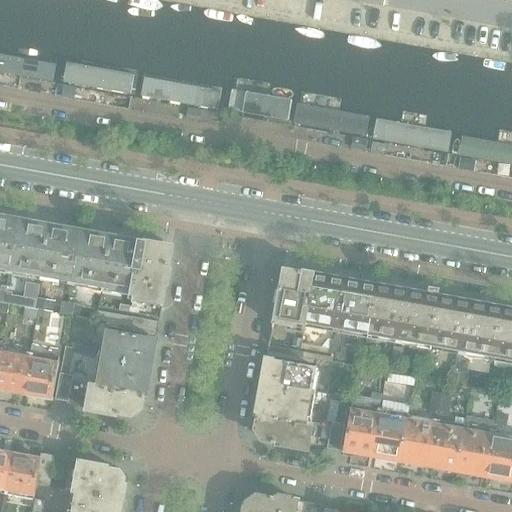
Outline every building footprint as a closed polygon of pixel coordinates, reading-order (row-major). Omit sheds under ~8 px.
[(0,72),(53,82),(56,64),(0,53),(0,72)] [(60,83),(135,97),(138,78),(135,72),(69,60),(64,63),(60,83)] [(140,98),(215,111),(218,93),(143,79),(140,98)] [(72,99),(74,89),(63,87),(61,97),(72,99)] [(227,113),(287,124),(292,100),(232,89),(227,113)] [(296,126),(367,137),(370,120),(299,107),(296,126)] [(199,120),(200,112),(187,110),(186,118),(199,120)] [(238,128),(239,120),(227,118),(226,126),(238,128)] [(375,140),(449,154),(452,135),(378,122),(375,140)] [(457,156),(511,166),(511,145),(460,136),(457,156)] [(363,151),(365,139),(353,137),(351,148),(363,151)] [(384,155),(386,145),(372,142),(370,152),(373,153),(384,155)] [(471,171),(473,163),(461,161),(460,169),(471,171)] [(0,269),(41,277),(50,228),(48,227),(46,224),(38,223),(35,226),(2,220),(0,216),(0,215),(0,269)] [(102,288),(111,239),(109,238),(108,235),(100,234),(96,237),(64,231),(62,227),(53,225),(51,228),(50,228),(41,277),(102,288)] [(162,307),(172,253),(167,246),(138,241),(137,245),(126,243),(124,238),(115,237),(113,239),(111,239),(102,288),(129,293),(128,300),(162,307)] [(304,325),(314,272),(302,270),(302,271),(288,268),(282,273),(272,325),(303,330),(304,325)] [(368,336),(377,287),(376,286),(373,283),(367,282),(364,284),(327,278),(325,274),(314,272),(304,325),(368,336)] [(431,347),(440,298),(439,298),(436,294),(430,293),(426,296),(391,289),(388,286),(382,285),(378,287),(377,287),(368,336),(431,347)] [(35,310),(36,301),(28,299),(29,293),(21,292),(20,297),(12,296),(12,294),(6,293),(4,304),(35,310)] [(494,358),(503,309),(502,309),(499,306),(493,305),(489,307),(454,300),(451,297),(445,296),(441,298),(440,298),(431,347),(494,358)] [(52,313),(54,302),(38,299),(36,310),(52,313)] [(66,316),(68,304),(62,302),(60,314),(66,316)] [(0,304),(0,312),(7,314),(8,306),(4,305),(0,304)] [(73,317),(75,305),(68,304),(66,316),(73,317)] [(128,313),(130,307),(120,305),(119,311),(128,313)] [(138,314),(139,308),(130,307),(128,313),(138,315),(138,314)] [(511,361),(511,308),(508,307),(504,309),(503,309),(494,358),(511,361)] [(36,320),(37,311),(24,309),(22,318),(36,320)] [(146,396),(156,340),(106,330),(96,386),(145,396),(146,396)] [(314,347),(316,337),(303,335),(301,344),(310,346),(314,347)] [(300,348),(301,338),(292,336),(290,346),(300,348)] [(338,351),(340,337),(335,336),(334,341),(332,354),(331,358),(330,362),(341,364),(343,352),(338,351)] [(73,350),(73,354),(83,356),(85,347),(74,345),(73,350)] [(52,399),(59,352),(31,347),(29,358),(0,352),(0,390),(52,400),(52,399)] [(85,347),(83,356),(94,358),(96,349),(85,347)] [(401,363),(403,349),(393,347),(391,361),(401,363)] [(460,373),(462,360),(456,359),(455,368),(454,372),(460,373)] [(306,425),(311,392),(315,369),(266,360),(256,416),(257,417),(306,425)] [(394,374),(396,363),(388,361),(386,372),(394,374)] [(457,385),(460,373),(454,372),(455,368),(451,367),(448,383),(457,385)] [(71,378),(69,378),(59,376),(56,400),(67,402),(71,378)] [(141,408),(143,399),(144,400),(145,396),(96,386),(91,386),(86,410),(118,416),(118,415),(122,415),(122,414),(131,416),(141,408)] [(380,408),(382,395),(371,393),(369,406),(380,408)] [(438,415),(442,395),(432,393),(428,413),(438,415)] [(447,417),(451,397),(442,395),(438,415),(447,417)] [(339,450),(348,404),(339,402),(335,423),(331,423),(330,429),(322,428),(320,439),(328,440),(326,448),(339,450)] [(400,462),(408,420),(350,410),(343,452),(358,455),(358,453),(386,458),(386,460),(400,462)] [(506,428),(508,416),(497,414),(495,425),(506,428)] [(307,450),(311,426),(306,425),(257,417),(256,420),(257,420),(256,429),(263,440),(272,441),(272,443),(275,443),(275,444),(307,450)] [(511,482),(511,480),(511,438),(492,435),(494,425),(495,422),(467,417),(464,430),(456,472),(470,475),(470,473),(482,475),(498,478),(498,480),(511,482)] [(464,427),(465,420),(455,418),(453,424),(464,427)] [(456,472),(464,430),(408,420),(400,462),(414,465),(414,463),(442,468),(442,470),(456,472)] [(35,485),(40,459),(0,451),(0,491),(33,497),(35,485)] [(49,488),(55,457),(41,455),(40,459),(35,485),(49,488)] [(124,481),(116,470),(107,469),(107,467),(79,462),(78,467),(73,491),(75,491),(122,500),(123,498),(122,498),(125,485),(123,485),(124,481)] [(120,511),(123,498),(122,500),(75,491),(71,511),(120,511)] [(296,511),(299,501),(270,496),(270,497),(260,495),(245,505),(245,510),(243,510),(242,511),(296,511)] [(42,511),(45,502),(35,500),(32,511),(42,511)]
